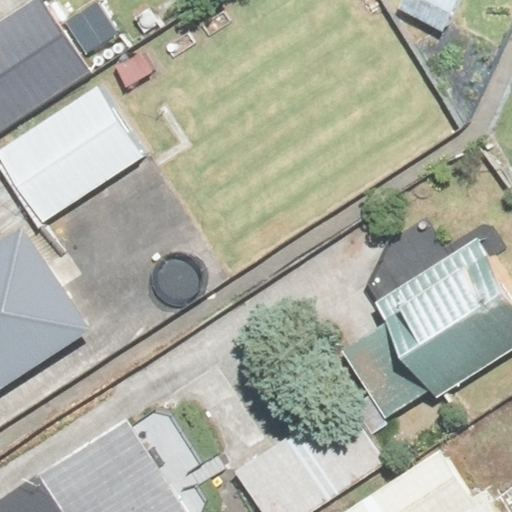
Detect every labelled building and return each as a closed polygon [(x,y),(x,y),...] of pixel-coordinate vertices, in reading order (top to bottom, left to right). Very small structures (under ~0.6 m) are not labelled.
[(154,162),(109,90),(4,155),(49,227),(154,162)] [(0,256),(0,398),(101,333),(36,233),(0,256)] [(511,350),(511,274),(491,241),(384,308),(396,326),(347,357),(391,426),(511,350)] [(219,388),(178,418),(220,475),(261,444),(219,388)] [(380,442),(359,408),(252,472),(275,511),(317,511),(421,450),(406,426),(380,442)] [(193,511),(139,427),(4,511),(193,511)] [(502,511),(462,448),(362,511),(502,511)]
